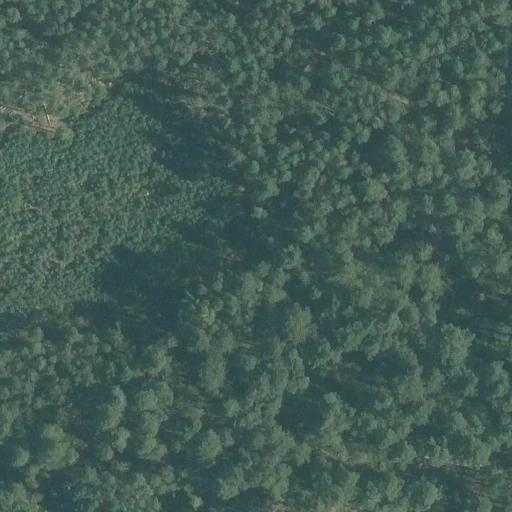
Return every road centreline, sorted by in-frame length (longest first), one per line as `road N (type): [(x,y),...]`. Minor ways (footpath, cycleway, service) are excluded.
road 1 (track): [(239,0),(511,160)]
road 2 (track): [(511,440),(432,461),(332,511)]
